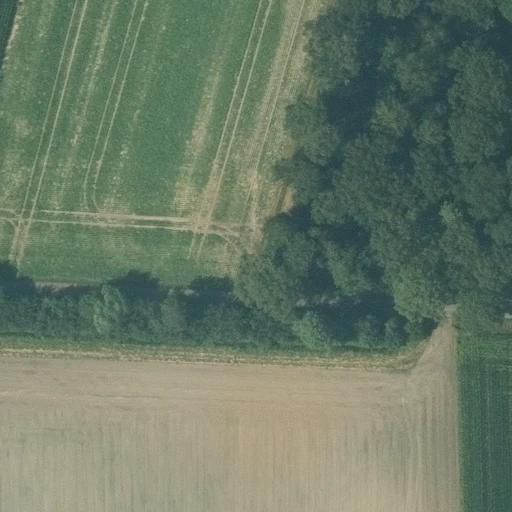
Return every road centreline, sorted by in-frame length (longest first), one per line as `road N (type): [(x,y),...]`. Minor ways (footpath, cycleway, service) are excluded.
road 1 (unclassified): [(511,308),(0,287)]
road 2 (track): [(328,0),(245,298)]
